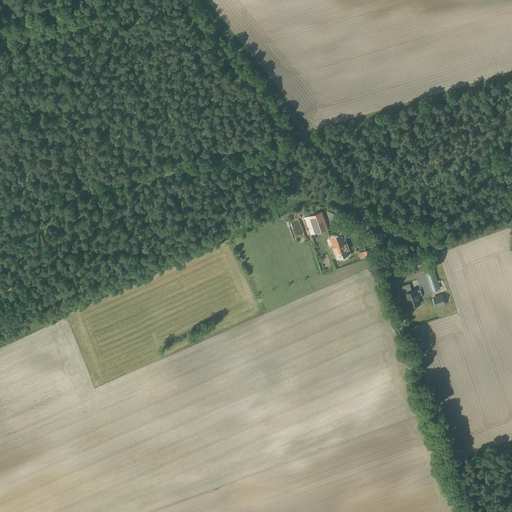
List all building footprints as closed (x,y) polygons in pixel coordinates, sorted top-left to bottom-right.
[(312,235),(328,229),(323,212),(306,217),(312,235)] [(344,233),(330,237),(338,258),(351,254),(344,233)] [(440,288),(433,269),(425,272),(431,291),(440,288)] [(409,283),(401,286),(403,292),(405,291),(406,293),(412,291),(409,283)] [(406,293),(405,293),(410,307),(420,303),(417,293),(416,294),(415,290),(412,291),(406,293)] [(445,303),(442,295),(434,298),(434,300),(436,306),(445,303)]
